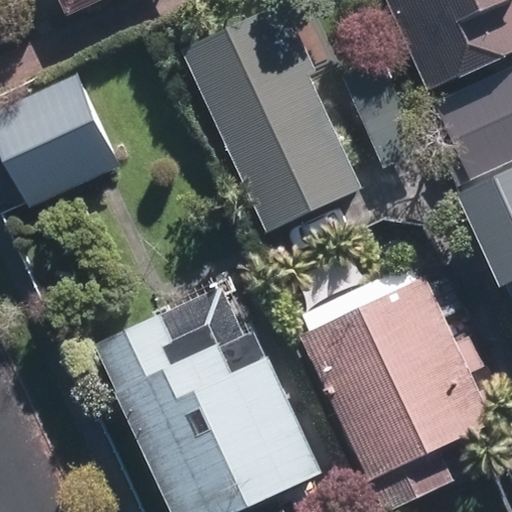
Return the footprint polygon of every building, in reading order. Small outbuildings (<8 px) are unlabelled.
[(107,0),(60,0),(69,18),(107,0)] [(511,0),(389,0),(432,97),(511,61),(511,0)] [(186,55),(271,237),(365,193),(314,81),(322,78),(289,7),(186,55)] [(348,83),(391,173),(431,153),(389,63),(348,83)] [(120,70),(0,126),(0,144),(15,175),(142,115),(120,70)] [(470,188),(511,168),(511,77),(436,113),(470,188)] [(511,179),(473,196),(511,280),(511,179)] [(467,346),(435,277),(306,338),(374,485),(378,482),(392,511),(395,511),(460,482),(445,450),(504,423),(480,374),(494,367),(480,339),(467,346)] [(118,396),(172,511),(289,511),(284,498),(326,478),(261,336),(225,353),(214,331),(177,348),(163,317),(99,347),(120,394),(118,396)]
